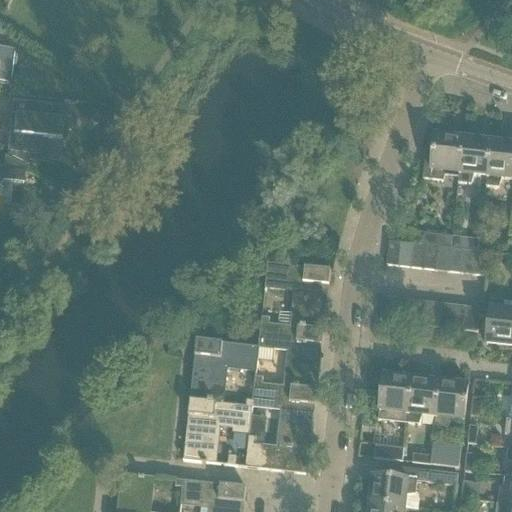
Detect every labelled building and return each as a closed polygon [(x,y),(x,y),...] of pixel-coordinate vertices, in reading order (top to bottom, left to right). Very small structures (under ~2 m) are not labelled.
[(0,84),(10,85),(12,66),(16,67),(17,58),(13,57),(14,52),(0,50),(0,84)] [(96,95),(88,106),(97,113),(105,102),(96,95)] [(9,136),(7,153),(11,154),(11,159),(28,168),(29,156),(40,157),(42,140),(61,142),(65,108),(30,104),(29,117),(15,116),(13,136),(9,136)] [(446,175),(459,177),(464,140),(462,140),(462,141),(437,138),(437,137),(435,137),(434,148),(427,147),(423,181),(443,184),(446,175)] [(474,178),(487,180),(491,144),(490,143),(490,145),(465,142),(465,140),(464,140),(459,177),(458,185),(471,187),(474,178)] [(502,182),(511,182),(511,147),(493,145),(493,144),(491,144),(487,180),(486,189),(499,190),(502,182)] [(0,197),(1,198),(2,189),(0,188),(0,186),(3,182),(24,184),(25,169),(4,158),(3,169),(0,168),(0,197)] [(30,215),(29,229),(49,231),(51,217),(30,215)] [(440,249),(452,250),(453,244),(453,239),(424,236),(423,247),(428,248),(440,249)] [(467,252),(478,253),(479,242),(453,239),(453,244),(452,250),(453,250),(464,252),(466,252),(467,252)] [(400,269),(403,245),(390,244),(388,268),(400,269)] [(413,270),(415,247),(403,245),(400,269),(413,270)] [(425,272),(428,248),(423,247),(415,247),(413,270),(425,272)] [(425,272),(438,273),(440,249),(428,248),(425,272)] [(438,273),(451,274),(453,250),(452,250),(440,249),(438,273)] [(463,276),(466,252),(464,252),(453,250),(451,274),(463,276)] [(476,277),(478,253),(467,252),(466,252),(463,276),(476,277)] [(489,278),(491,254),(478,253),(476,277),(489,278)] [(265,291),(265,292),(294,295),(290,330),(325,333),(331,273),(297,269),(271,266),(268,266),(265,291)] [(381,323),(393,325),(396,301),(384,300),(381,323)] [(393,325),(405,326),(408,302),(396,301),(393,325)] [(405,326),(417,327),(420,303),(408,302),(405,326)] [(511,313),(506,313),(504,304),(491,302),(490,313),(491,313),(487,347),(489,347),(489,345),(511,347),(511,313)] [(417,327),(429,329),(432,305),(420,303),(417,327)] [(429,329),(442,330),(444,306),(432,305),(429,329)] [(442,330),(454,331),(456,307),(444,306),(442,330)] [(454,331),(466,332),(468,309),(456,307),(454,331)] [(468,309),(466,332),(478,334),(480,310),(468,309)] [(258,349),(258,351),(287,354),(283,389),(318,393),(325,333),(290,330),(271,327),(269,327),(261,326),(258,349)] [(191,402),(191,403),(224,406),(227,372),(255,375),(258,351),(258,349),(222,345),(203,343),(198,342),(197,344),(195,366),(191,402)] [(379,411),(378,423),(407,426),(412,381),(411,381),(411,382),(385,379),(386,378),(384,377),(380,412),(379,411)] [(412,381),(407,426),(419,427),(422,418),(435,419),(440,384),(438,384),(438,385),(413,382),(413,381),(412,381)] [(435,419),(434,429),(447,430),(450,421),(465,422),(467,407),(469,387),(467,387),(467,388),(441,385),(441,384),(440,384),(435,419)] [(285,451),(298,452),(311,454),(318,393),(283,389),(254,386),(251,409),(251,412),(280,415),(276,450),(285,451)] [(471,418),(480,419),(482,401),(473,400),(471,418)] [(184,463),(217,467),(220,432),(232,433),(231,437),(248,439),(251,412),(251,409),(245,408),(224,406),(191,403),(184,463)] [(470,428),(468,446),(476,447),(478,429),(470,428)] [(247,446),(245,470),(257,471),(260,448),(255,447),(247,446)] [(432,459),(431,468),(459,470),(461,448),(433,446),(432,459)] [(373,461),(402,464),(404,451),(375,447),(373,461)] [(260,448),(257,471),(270,473),(273,449),(260,448)] [(273,449),(270,473),(283,474),(285,451),(276,450),(273,449)] [(285,451),(283,474),(296,475),(298,452),(285,451)] [(298,452),(296,475),(308,477),(311,454),(298,452)] [(467,456),(465,474),(473,475),(475,457),(467,456)] [(413,457),(412,466),(429,467),(431,468),(432,459),(430,459),(413,457)] [(228,458),(227,468),(236,469),(237,459),(228,458)] [(430,473),(429,485),(456,488),(458,476),(430,473)] [(123,477),(118,511),(151,511),(155,480),(123,477)] [(499,491),(498,506),(511,507),(511,479),(505,478),(503,491),(499,491)] [(370,506),(370,507),(405,511),(413,511),(419,511),(419,501),(416,497),(417,483),(393,481),(373,479),(373,480),(374,481),(372,506),(370,506)] [(182,491),(180,509),(208,511),(244,511),(247,490),(185,483),(183,483),(182,491)] [(464,484),(462,502),(470,503),(472,485),(464,484)]
